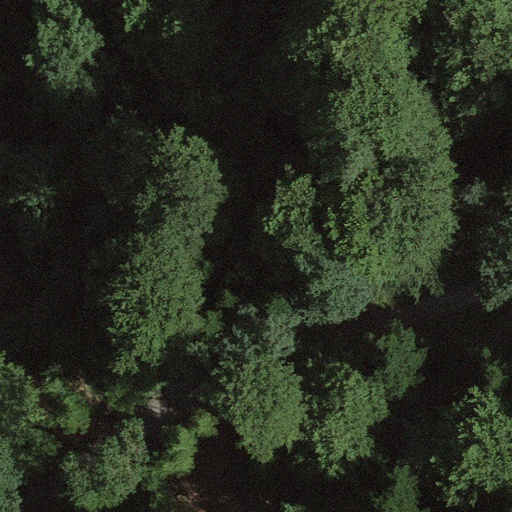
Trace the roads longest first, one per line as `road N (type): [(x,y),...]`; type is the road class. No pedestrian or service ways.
road 1 (track): [(411,321),(141,511)]
road 2 (track): [(295,511),(411,321)]
